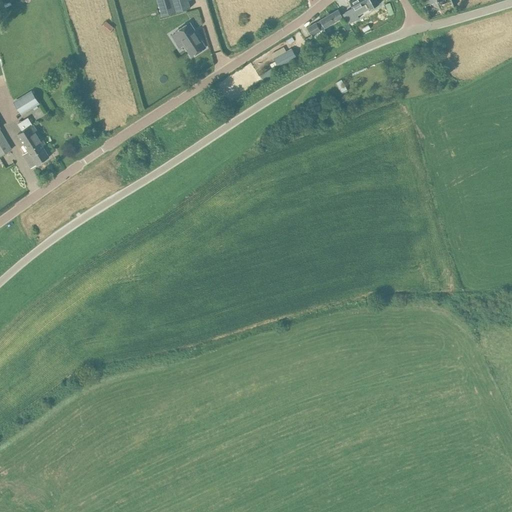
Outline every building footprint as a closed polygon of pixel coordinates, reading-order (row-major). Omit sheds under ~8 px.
[(157,0),(162,16),(190,8),(188,0),(157,0)] [(352,0),(349,2),(352,8),(342,14),(348,24),(359,18),(357,15),(369,9),(369,10),(379,4),(376,0),(352,0)] [(424,0),(426,5),(425,6),(430,19),(455,10),(451,0),(424,0)] [(311,36),(343,17),(338,9),(307,28),(311,36)] [(106,21),(101,27),(109,33),(114,28),(106,21)] [(191,57),(205,47),(189,23),(175,32),(191,57)] [(279,68),(297,58),(291,48),(273,58),(279,68)] [(263,80),(274,73),(271,69),(260,76),(263,80)] [(31,91),(13,102),(21,115),(39,103),(31,91)] [(42,145),(45,144),(33,125),(32,125),(28,118),(18,124),(22,131),(17,134),(23,144),(30,140),(35,147),(41,143),(42,145)] [(0,126),(0,156),(12,149),(0,130),(0,128),(1,128),(0,126)] [(30,140),(23,144),(28,151),(23,154),(31,168),(36,165),(49,157),(42,146),(42,145),(41,143),(35,147),(30,140)]
